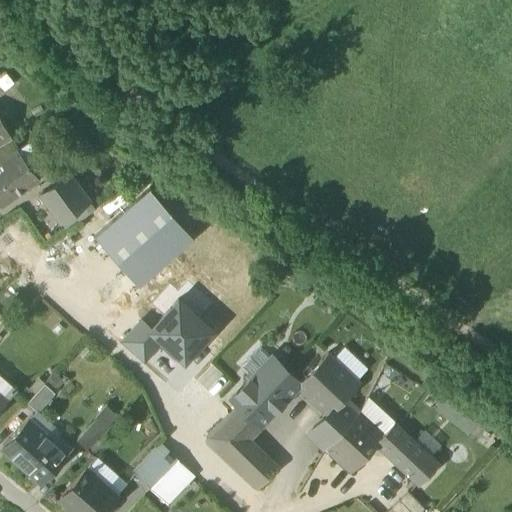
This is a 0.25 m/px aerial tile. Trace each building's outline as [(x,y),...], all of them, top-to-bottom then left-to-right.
[(0,141),(10,137),(0,118),(0,141)] [(0,141),(0,155),(3,161),(18,150),(17,148),(10,137),(0,141)] [(29,139),(17,148),(18,150),(35,173),(46,164),(29,139)] [(0,162),(0,203),(2,206),(39,177),(35,173),(18,150),(3,161),(0,162)] [(41,195),(60,221),(88,200),(69,174),(41,195)] [(149,187),(94,235),(138,285),(193,237),(149,187)] [(94,209),(88,200),(60,221),(65,227),(77,218),(78,220),(94,209)] [(212,329),(178,299),(150,329),(162,340),(177,354),(184,360),(212,329)] [(140,320),(121,341),(144,361),(159,345),(162,340),(150,329),(140,320)] [(159,345),(174,358),(177,354),(162,340),(159,345)] [(344,346),(333,358),(356,380),(367,368),(344,346)] [(323,449),(325,448),(359,412),(344,398),(359,382),(356,380),(333,358),(327,353),(299,382),(296,385),(297,387),(326,414),(307,435),(323,449)] [(259,426),(293,391),(289,386),(296,378),(272,355),(230,399),(237,405),(259,426)] [(0,373),(0,394),(6,400),(17,389),(0,373)] [(299,382),(296,378),(289,386),(293,391),(297,387),(296,385),(299,382)] [(35,411),(36,412),(54,392),(44,383),(26,403),(35,411)] [(366,398),(359,412),(382,434),(392,423),(393,423),(366,398)] [(435,412),(467,435),(475,424),(443,401),(435,412)] [(247,439),(259,426),(237,405),(205,438),(257,488),(276,468),(247,439)] [(105,406),(92,421),(103,430),(116,416),(105,406)] [(35,411),(28,419),(53,441),(58,436),(60,433),(36,412),(35,411)] [(375,442),(382,434),(359,412),(325,448),(350,472),(376,444),(375,442)] [(2,448),(41,482),(71,448),(58,436),(53,441),(28,419),(2,448)] [(85,450),(103,430),(92,421),(74,441),(85,450)] [(411,441),(392,423),(382,434),(375,442),(376,444),(420,485),(438,466),(428,457),(411,441)] [(424,428),(411,441),(428,457),(441,444),(424,428)] [(132,472),(141,480),(167,452),(159,444),(132,472)] [(149,488),(167,504),(193,477),(176,461),(167,452),(141,480),(149,488)] [(97,456),(86,469),(116,495),(127,483),(97,456)] [(75,510),(76,511),(101,511),(116,495),(86,469),(59,499),(73,511),(75,510)] [(392,511),(423,511),(425,511),(408,495),(392,511)]
